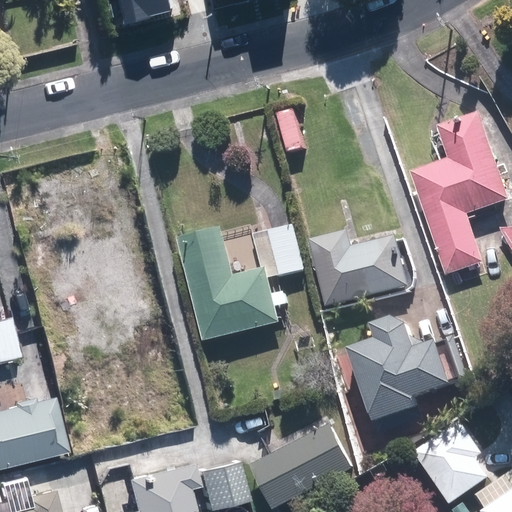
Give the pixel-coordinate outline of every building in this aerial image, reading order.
[(117,0),(124,25),(180,11),(177,0),(117,0)] [(511,198),(511,188),(487,110),(444,124),(455,157),(417,170),(451,273),(489,261),(473,211),(511,198)] [(330,162),(312,168),(325,206),(343,200),(330,162)] [(53,295),(60,294),(61,310),(49,312),(53,342),(91,338),(88,311),(137,306),(128,226),(93,230),(91,215),(44,220),(53,295)] [(266,265),(239,272),(227,225),(184,236),(209,339),(285,320),(274,277),(310,268),(298,222),(258,232),(266,265)] [(354,228),(316,238),(332,305),(415,284),(402,233),(358,244),(354,228)] [(9,316),(0,318),(0,357),(0,358),(18,354),(9,316)] [(465,356),(451,316),(424,325),(438,365),(465,356)] [(141,373),(177,365),(168,324),(110,335),(122,393),(144,389),(141,373)] [(0,464),(67,448),(53,393),(0,406),(0,464)] [(280,507),(360,466),(336,421),(257,462),(280,507)] [(249,498),(240,458),(200,467),(209,507),(249,498)] [(193,459),(127,476),(135,507),(118,511),(194,511),(188,485),(199,483),(193,459)] [(24,494),(26,504),(3,510),(3,511),(60,511),(54,487),(24,494)] [(511,511),(511,491),(486,509),(487,511),(511,511)]
